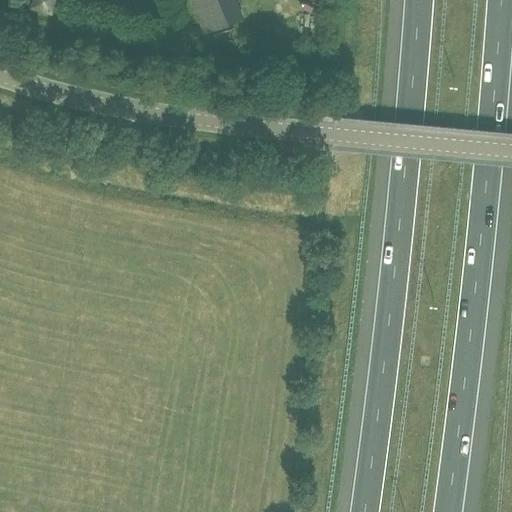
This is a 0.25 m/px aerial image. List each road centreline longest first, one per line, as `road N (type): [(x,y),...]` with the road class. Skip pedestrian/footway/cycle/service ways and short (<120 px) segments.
road 1 (unclassified): [(511,150),(119,107),(0,75)]
road 2 (motorway): [(416,0),(362,511)]
road 3 (motorway): [(450,511),(502,0)]
